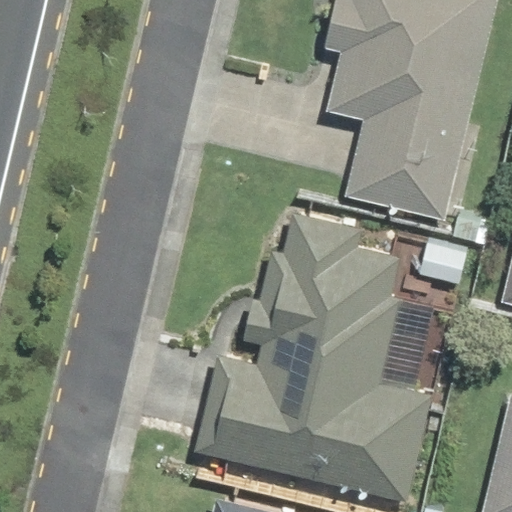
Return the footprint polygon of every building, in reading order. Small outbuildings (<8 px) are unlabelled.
[(340,189),(443,214),(494,0),(326,0),(317,39),(332,43),(318,101),(359,111),(340,189)] [(211,348),(189,445),(403,494),(429,385),(413,381),(432,299),(387,289),(397,246),(357,237),(361,220),(287,203),(277,244),(266,241),(254,289),(249,288),(233,353),(211,348)] [(511,224),(495,294),(511,298),(511,224)] [(511,511),(511,389),(502,388),(474,511),(478,511),(511,511)] [(306,511),(215,491),(210,511),(306,511)]
